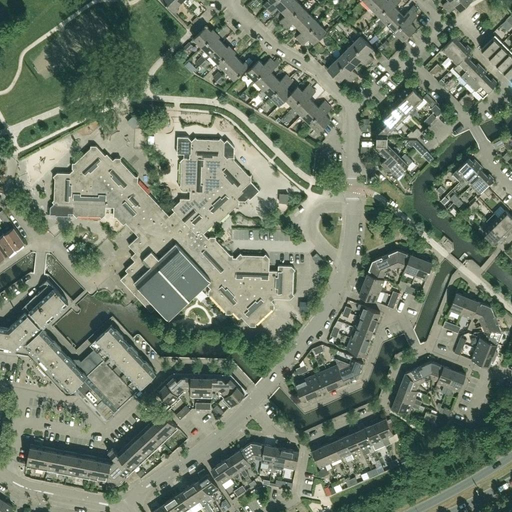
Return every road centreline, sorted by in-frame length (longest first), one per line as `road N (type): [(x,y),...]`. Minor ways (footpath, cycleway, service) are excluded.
road 1 (residential): [(275,377),(304,410),(362,384),(389,311)]
road 2 (residential): [(336,290),(352,225),(350,108)]
road 3 (residential): [(18,420),(102,435),(164,376)]
road 4 (residential): [(126,507),(248,407)]
road 5 (residential): [(306,440),(382,405),(401,359),(417,352)]
road 6 (residential): [(350,108),(251,24)]
